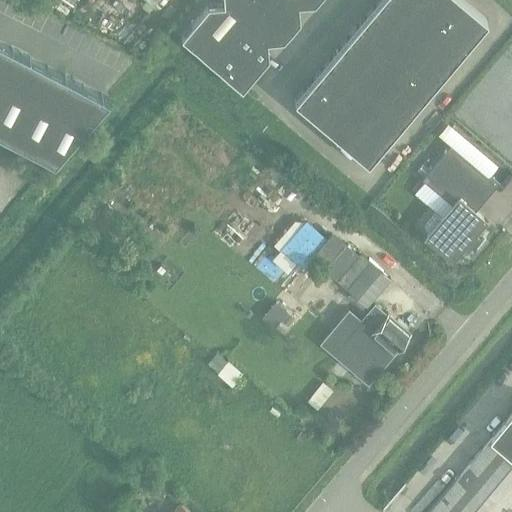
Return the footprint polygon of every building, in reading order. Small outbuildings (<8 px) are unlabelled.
[(208,5),(181,36),(211,62),(245,21),(261,3),(257,0),(223,0),(223,3),(208,5)] [(293,0),(263,0),(261,3),(245,21),(267,40),(283,39),(300,20),(298,4),(293,0)] [(378,0),(294,100),(368,162),(487,20),(463,0),(378,0)] [(245,21),(211,62),(242,88),(268,56),(267,40),(245,21)] [(0,131),(57,161),(112,100),(0,41),(0,131)] [(424,180),(414,192),(442,216),(441,217),(436,213),(424,227),(429,231),(426,234),(451,255),(462,242),(465,245),(475,233),(472,230),(483,217),(472,208),(494,181),(450,145),(422,178),(424,180)] [(306,221),(281,249),(296,262),(321,233),(306,221)] [(390,279),(370,261),(362,254),(360,257),(339,280),(348,288),(348,287),(368,304),(390,279)] [(398,300),(358,346),(381,366),(410,331),(399,323),(410,310),(398,300)] [(275,301),(261,317),(273,328),(287,312),(275,301)] [(511,511),(511,414),(429,511),(511,511)] [(189,511),(190,511),(180,503),(172,511),(189,511)]
